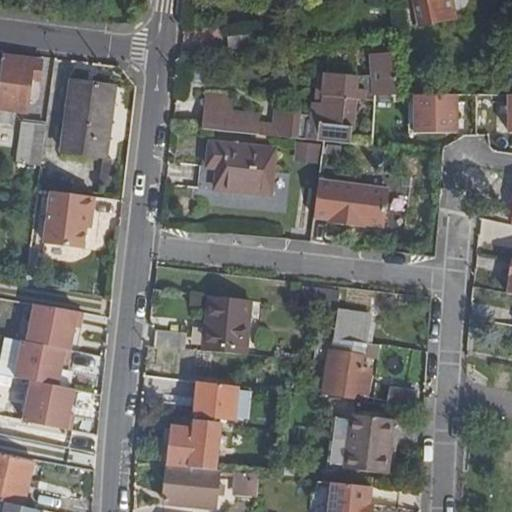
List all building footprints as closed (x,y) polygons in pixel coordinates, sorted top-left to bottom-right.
[(457,18),(453,0),(418,0),(422,22),(414,23),(415,25),(457,18)] [(258,48),(257,35),(230,37),(231,50),(258,48)] [(401,96),(397,47),(367,49),(367,56),(366,56),(366,61),(370,62),(370,57),(374,57),(376,77),(360,78),(328,75),(325,105),(319,105),(316,104),(315,117),(301,116),(301,112),(279,110),(277,127),(262,126),(262,117),(235,114),(206,111),(204,130),(322,143),(353,146),(358,101),(378,103),(378,96),(401,96)] [(1,59),(0,70),(0,124),(8,125),(10,111),(25,114),(28,89),(29,82),(39,83),(42,64),(1,59)] [(325,105),(328,75),(321,74),(319,105),(325,105)] [(63,153),(103,158),(104,158),(114,86),(72,82),(63,153)] [(498,131),(511,131),(511,92),(500,92),(498,131)] [(405,93),(406,135),(455,134),(455,93),(405,93)] [(208,96),(206,111),(235,114),(237,99),(208,96)] [(19,150),(42,154),(46,127),(22,124),(19,150)] [(313,162),(317,146),(300,142),(295,158),(313,162)] [(219,169),(217,184),(270,190),(274,151),(211,144),(209,168),(219,169)] [(104,158),(103,158),(99,193),(105,193),(110,159),(104,158)] [(270,190),(217,184),(216,192),(269,197),(270,190)] [(388,195),(317,187),(316,196),(313,224),(328,226),(328,229),(353,232),(353,229),(363,230),(383,232),(388,195)] [(94,200),(49,194),(44,246),(83,251),(85,230),(86,219),(92,220),(94,200)] [(511,297),(511,259),(501,259),(499,297),(511,297)] [(239,285),(236,300),(278,305),(279,291),(239,285)] [(332,309),(334,292),(309,289),(307,306),(332,309)] [(218,312),(213,353),(245,356),(252,304),(213,298),(212,312),(218,312)] [(22,380),(14,421),(64,430),(72,388),(61,385),(75,312),(23,301),(8,377),(22,380)] [(371,329),(371,320),(358,318),(341,316),(338,340),(370,345),(372,329),(371,329)] [(158,332),(156,347),(182,350),(183,335),(158,332)] [(365,360),(367,345),(336,341),(334,355),(365,360)] [(363,370),(365,360),(334,355),(326,395),(367,403),(372,374),(366,373),(366,371),(363,370)] [(0,383),(0,401),(8,403),(12,386),(0,383)] [(389,475),(396,421),(353,416),(346,470),(389,475)] [(175,429),(171,467),(216,472),(221,427),(196,423),(195,431),(191,431),(175,429)] [(167,429),(163,466),(171,467),(175,429),(167,429)] [(0,455),(0,503),(22,508),(33,464),(0,455)] [(171,467),(166,507),(216,511),(221,472),(216,472),(171,467)] [(257,500),(259,476),(238,474),(237,497),(257,500)] [(431,477),(408,475),(407,490),(429,492),(431,477)] [(328,511),(332,484),(318,482),(314,511),(328,511)] [(372,488),(332,484),(328,511),(373,511),(374,507),(370,506),(372,488)] [(36,511),(22,508),(0,503),(0,511),(36,511)]
